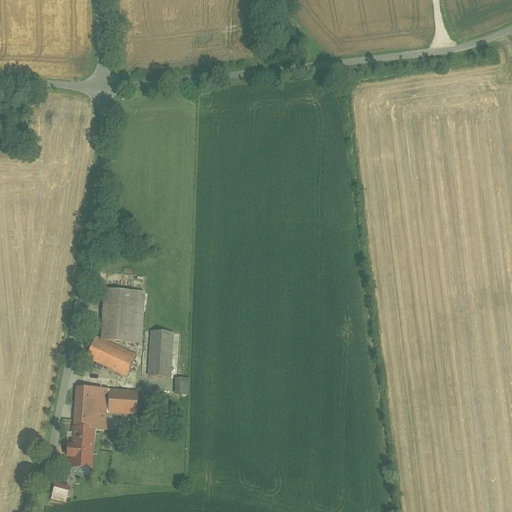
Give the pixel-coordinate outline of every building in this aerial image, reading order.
[(144,293),(104,291),(101,341),(141,343),(144,293)] [(172,333),(152,332),(149,377),(169,379),(172,333)] [(101,341),(96,338),(87,358),(127,377),(136,357),(101,341)] [(176,378),(176,394),(190,394),(190,378),(176,378)] [(138,393),(77,389),(76,412),(92,413),(91,430),(94,430),(107,431),(135,433),(136,428),(136,427),(136,425),(138,393)] [(92,413),(76,412),(74,429),(75,429),(74,439),(73,439),(72,456),(71,456),(70,468),(91,469),(94,430),(91,430),(92,413)] [(153,433),(150,421),(136,425),(136,427),(136,428),(138,436),(153,433)] [(67,504),(72,487),(57,482),(52,500),(67,504)]
